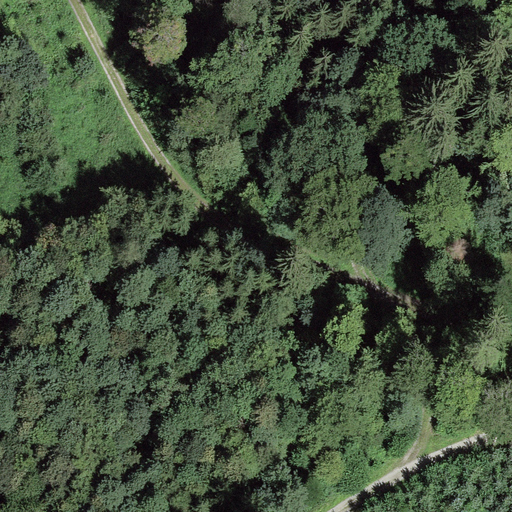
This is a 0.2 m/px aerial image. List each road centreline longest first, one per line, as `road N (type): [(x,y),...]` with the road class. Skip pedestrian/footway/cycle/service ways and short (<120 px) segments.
road 1 (track): [(76,0),(155,148),(212,214),(402,308),(443,313),(511,346)]
road 2 (track): [(376,291),(238,0)]
road 3 (track): [(511,437),(408,468),(336,511)]
road 4 (track): [(408,468),(433,356),(402,308)]
